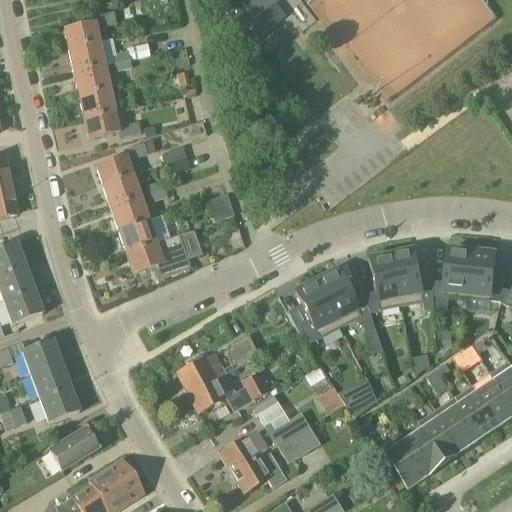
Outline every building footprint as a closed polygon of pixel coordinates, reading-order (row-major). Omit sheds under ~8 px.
[(217,0),(252,45),(280,22),(270,9),(277,4),(274,0),(217,0)] [(68,55),(98,48),(95,32),(116,27),(113,15),(91,20),(92,26),(63,32),(68,55)] [(68,55),(73,77),(104,70),(98,48),(68,55)] [(112,67),(129,63),(128,55),(127,54),(110,58),(112,67)] [(129,63),(112,67),(114,75),(131,71),(129,63)] [(78,99),(109,92),(104,70),(73,77),(78,99)] [(186,75),(176,77),(179,89),(189,87),(186,75)] [(84,123),(114,116),(109,92),(78,99),(84,123)] [(117,129),(114,116),(84,123),(88,142),(118,136),(119,142),(140,137),(138,126),(117,129)] [(154,130),(143,132),(145,141),(156,139),(154,130)] [(151,143),(122,153),(124,159),(95,169),(102,189),(132,178),(127,165),(155,155),(151,143)] [(5,160),(0,161),(0,191),(11,189),(5,160)] [(170,179),(190,172),(186,160),(165,166),(170,179)] [(110,211),(140,201),(132,178),(102,189),(110,211)] [(144,190),(147,198),(164,192),(161,184),(144,190)] [(0,191),(0,221),(17,218),(11,189),(0,191)] [(147,198),(150,206),(167,201),(164,192),(147,198)] [(226,197),(212,201),(217,217),(231,213),(226,197)] [(117,234),(148,223),(140,201),(110,211),(117,234)] [(160,219),(148,223),(117,234),(125,256),(167,241),(160,219)] [(225,235),(238,231),(233,219),(221,223),(225,235)] [(125,256),(132,276),(152,269),(153,271),(161,275),(163,279),(188,270),(177,239),(174,239),(167,241),(125,256)] [(0,278),(24,269),(15,245),(0,250),(0,278)] [(467,302),(472,254),(448,252),(445,284),(433,285),(433,294),(433,299),(443,300),(467,302)] [(415,253),(391,258),(401,309),(424,305),(425,315),(434,313),(433,299),(433,285),(421,285),(415,253)] [(502,301),(504,292),(492,289),(496,257),(472,254),(467,302),(491,305),(491,300),(502,301)] [(363,298),(365,306),(369,316),(401,309),(391,258),(368,262),(374,294),(363,298)] [(0,297),(3,304),(33,293),(24,269),(0,278),(0,297)] [(315,284),(339,331),(360,320),(356,311),(365,306),(363,298),(351,302),(336,273),(315,284)] [(299,330),(307,348),(339,331),(315,284),(294,295),(309,324),(299,330)] [(511,310),(511,294),(504,292),(502,301),(501,306),(511,310)] [(12,328),(42,317),(33,293),(3,304),(12,328)] [(437,353),(450,352),(450,335),(436,336),(437,353)] [(259,360),(248,338),(226,350),(237,371),(259,360)] [(61,367),(52,343),(21,355),(30,379),(61,367)] [(482,343),(472,350),(477,357),(486,350),(482,343)] [(467,363),(477,357),(472,350),(462,356),(467,363)] [(0,370),(13,366),(7,351),(0,353),(0,370)] [(189,370),(175,377),(186,397),(224,377),(213,356),(203,362),(201,358),(186,365),(189,370)] [(511,411),(511,369),(509,364),(489,377),(495,386),(511,411)] [(39,403),(70,391),(61,367),(30,379),(39,403)] [(446,367),(437,373),(441,380),(451,374),(446,367)] [(441,380),(437,373),(426,380),(431,387),(441,380)] [(251,404),(268,395),(258,376),(241,385),(244,391),(234,396),(224,377),(186,397),(197,417),(226,402),(233,415),(252,406),(251,404)] [(500,428),(511,420),(511,411),(495,386),(487,391),(479,397),(500,428)] [(481,441),(500,428),(479,397),(473,389),(455,401),(481,441)] [(48,427),(79,415),(70,391),(39,403),(48,427)] [(344,409),(332,391),(316,400),(327,419),(344,409)] [(371,391),(342,406),(344,409),(352,423),(378,405),(371,391)] [(410,391),(401,398),(405,405),(415,398),(410,391)] [(0,398),(0,417),(10,413),(4,397),(0,398)] [(405,405),(401,398),(390,404),(395,411),(405,405)] [(463,453),(481,441),(455,401),(436,413),(463,453)] [(17,429),(10,413),(0,417),(0,418),(6,433),(17,429)] [(444,465),(463,453),(436,413),(418,426),(423,434),(444,465)] [(297,437),(308,430),(300,417),(275,432),(271,426),(265,430),(277,449),(297,437)] [(371,428),(367,421),(356,427),(361,435),(371,428)] [(277,449),(265,430),(217,459),(230,478),(266,456),(277,449)] [(88,435),(86,433),(48,455),(60,474),(98,452),(96,449),(98,448),(90,434),(88,435)] [(428,477),(444,465),(423,434),(407,445),(428,477)] [(277,449),(288,467),(308,454),(297,437),(277,449)] [(409,490),(428,477),(407,445),(401,437),(382,450),(409,490)] [(284,485),(266,456),(230,478),(241,498),(266,482),(272,492),(284,485)] [(54,511),(82,511),(132,481),(120,463),(87,484),(89,488),(69,500),(70,501),(54,511)] [(120,511),(143,498),(132,481),(82,511),(120,511)] [(287,511),(284,507),(275,511),(341,511),(333,498),(313,511),(287,511)]
